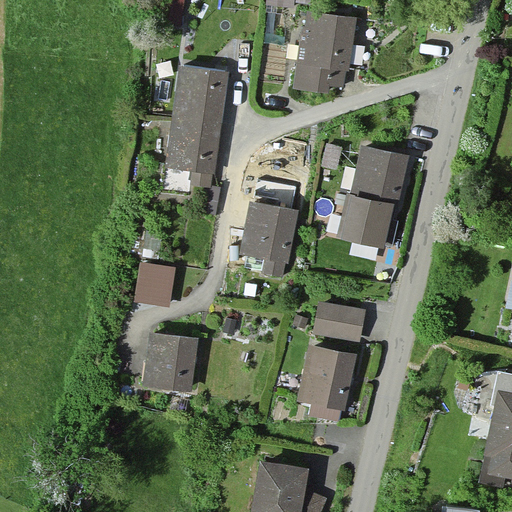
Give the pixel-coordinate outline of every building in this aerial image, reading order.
[(169,0),(167,21),(182,23),(184,0),(169,0)] [(291,90),(343,95),(350,17),(298,12),(291,90)] [(166,117),(216,124),(222,75),(172,69),(166,117)] [(216,124),(166,117),(156,191),(184,195),(187,168),(210,171),(216,124)] [(346,195),(391,205),(394,206),(405,157),(357,146),(346,195)] [(391,205),(346,195),(344,195),(334,239),(381,249),(391,205)] [(293,211),(248,205),(242,253),(265,256),(263,274),(285,277),(293,211)] [(142,259),(135,298),(170,303),(177,264),(142,259)] [(310,335),(356,342),(361,311),(315,304),(310,335)] [(194,339),(144,334),(139,387),(189,392),(194,339)] [(295,402),(344,410),(353,355),(305,347),(295,402)] [(511,394),(491,391),(478,456),(488,457),(485,473),(511,478),(511,394)] [(245,511),(298,511),(304,471),(252,464),(245,511)]
